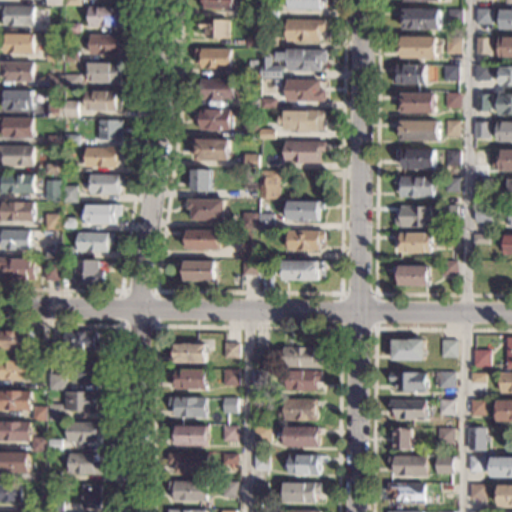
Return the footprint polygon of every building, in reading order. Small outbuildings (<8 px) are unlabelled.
[(244,0),(244,1),(238,0),(238,5),(235,5),(235,10),(233,10),(233,9),(222,8),(222,10),(213,10),(213,8),(206,8),(206,10),(203,10),(203,0),(244,0)] [(328,0),(328,3),(324,3),(324,10),(291,9),(291,5),(285,5),(285,0),(328,0)] [(262,18),(247,17),(247,3),(262,4),(262,18)] [(279,18),(264,18),(264,3),(279,3),(279,18)] [(35,7),(35,26),(3,25),(4,17),(0,17),(0,7),(5,7),(5,6),(35,7)] [(125,18),(122,18),(122,26),(121,26),(121,27),(89,27),(89,7),(126,8),(125,18)] [(442,9),(441,30),(405,29),(405,27),(403,27),(403,19),(399,19),(400,8),(442,9)] [(492,25),(477,25),(477,9),(492,10),(492,25)] [(462,24),(448,24),(448,10),(463,10),(462,24)] [(511,29),(500,29),(500,23),(498,23),(498,17),(500,17),(500,10),(511,10),(511,29)] [(230,39),(206,38),(206,31),(202,30),(202,20),(230,20),(230,39)] [(327,32),(321,32),(321,42),(288,41),(288,20),(327,20),(327,32)] [(64,25),(63,34),(48,34),(48,24),(64,25)] [(81,34),(65,34),(65,24),(81,24),(81,34)] [(34,54),(4,53),(4,45),(0,45),(0,35),(5,35),(5,33),(35,34),(34,54)] [(126,45),(122,45),(122,52),(121,52),(121,55),(90,55),(91,35),(126,36),(126,45)] [(279,48),(263,47),(263,37),(279,38),(279,48)] [(439,45),(443,45),(442,54),(438,54),(438,59),(403,58),(403,57),(402,57),(402,47),(398,47),(398,37),(439,38),(439,45)] [(261,48),(247,48),(247,38),(261,38),(261,48)] [(511,57),(499,57),(499,38),(511,38),(511,57)] [(462,54),(446,54),(446,39),(463,39),(462,54)] [(492,54),(476,54),(476,39),(492,39),(492,54)] [(63,44),(63,62),(47,61),(48,43),(63,44)] [(232,69),(202,68),(202,67),(201,67),(201,59),(197,59),(197,49),(233,50),(232,69)] [(328,62),(322,62),(322,72),(289,71),(289,50),(328,50),(328,62)] [(79,62),(64,62),(65,52),(79,53),(79,62)] [(272,66),(276,66),(276,69),(284,69),(284,79),(263,79),(263,57),(272,57),(272,66)] [(258,68),(260,68),(260,78),(246,78),(246,68),(250,68),(250,61),(258,61),(258,68)] [(34,82),(4,82),(4,80),(2,80),(2,73),(0,73),(0,62),(34,63),(34,82)] [(123,72),(121,72),(121,83),(89,83),(89,77),(87,77),(87,72),(89,72),(89,63),(123,64),(123,72)] [(491,66),(493,66),(493,74),(491,74),(491,81),(475,81),(475,65),(491,65),(491,66)] [(427,74),(428,74),(428,80),(426,80),(426,84),(394,84),(394,66),(427,66),(427,74)] [(460,81),(444,81),(444,66),(460,66),(460,81)] [(511,85),(500,85),(500,67),(511,67),(511,85)] [(80,89),(64,89),(65,75),(80,75),(80,89)] [(64,77),(64,90),(49,89),(50,76),(64,77)] [(236,100),(222,100),(222,101),(210,101),(210,100),(201,100),(201,91),(196,90),(196,80),(237,80),(236,100)] [(321,90),(325,90),(328,92),(327,100),(325,102),(288,101),(288,80),(322,80),(321,90)] [(34,98),(37,98),(37,104),(33,104),(33,110),(3,109),(4,100),(0,100),(0,90),(34,91),(34,98)] [(122,111),(87,111),(87,92),(123,92),(122,111)] [(436,114),(402,113),(403,104),(397,104),(398,94),(403,94),(403,93),(437,94),(436,114)] [(461,109),(446,108),(446,93),(461,93),(461,109)] [(511,115),(498,114),(499,94),(511,94),(511,115)] [(491,112),(476,112),(477,95),(492,95),(491,112)] [(261,109),(248,109),(248,99),(261,99),(261,109)] [(278,109),(262,109),(263,99),(278,99),(278,109)] [(78,118),(64,118),(64,101),(78,101),(78,118)] [(62,104),(62,118),(48,118),(49,104),(62,104)] [(232,111),(231,117),(234,117),(234,128),(231,128),(231,131),(224,131),(224,132),(208,131),(208,130),(201,130),(202,110),(232,111)] [(327,121),(322,121),(322,129),(320,129),(320,132),(311,132),(311,133),(300,133),(300,132),(285,132),(285,125),(281,125),(282,116),(286,116),(286,110),(327,111),(327,121)] [(33,138),(3,137),(3,129),(0,129),(0,118),(33,118),(33,138)] [(121,128),(124,128),(124,133),(121,133),(121,141),(99,141),(99,121),(121,121),(121,128)] [(461,136),(446,136),(447,121),(461,121),(461,136)] [(441,141),(402,141),(402,139),(401,139),(401,131),(397,131),(397,122),(441,122),(441,141)] [(491,138),(474,138),(474,122),(491,122),(491,138)] [(511,141),(498,141),(498,137),(495,137),(495,132),(498,132),(498,122),(511,122),(511,141)] [(260,139),(245,139),(245,124),(260,124),(260,139)] [(277,140),(261,139),(261,129),(277,129),(277,140)] [(79,146),(65,146),(65,135),(80,135),(79,146)] [(62,146),(47,145),(47,136),(63,136),(62,146)] [(231,151),(233,151),(232,156),(230,156),(230,161),(197,160),(197,151),(191,151),(192,138),(231,139),(231,151)] [(327,152),(323,152),(323,163),(286,163),(287,142),(327,142),(327,152)] [(35,166),(3,166),(3,158),(0,158),(0,147),(35,147),(35,166)] [(122,155),(119,155),(119,165),(118,165),(118,168),(86,167),(86,148),(122,147),(122,155)] [(436,170),(423,169),(423,170),(412,170),(412,169),(403,169),(403,167),(402,167),(402,160),(397,159),(397,150),(403,150),(403,149),(437,150),(436,170)] [(460,151),(460,166),(446,166),(447,150),(460,151)] [(511,170),(494,170),(494,159),(499,160),(499,150),(511,150),(511,170)] [(489,166),(474,166),(474,151),(489,151),(489,166)] [(260,169),(245,169),(245,155),(260,155),(260,169)] [(62,165),(62,174),(47,174),(47,164),(62,165)] [(213,192),(190,192),(191,181),(192,181),(192,170),(213,171),(213,192)] [(281,172),(280,201),(260,200),(261,171),(281,172)] [(35,194),(0,193),(0,175),(35,175),(35,194)] [(125,186),(121,186),(121,193),(120,192),(120,195),(90,194),(90,175),(125,176),(125,186)] [(436,186),(437,186),(437,192),(435,192),(435,198),(402,197),(402,194),(401,194),(401,188),(398,188),(398,177),(436,178),(436,186)] [(460,192),(446,192),(446,178),(460,178),(460,192)] [(493,179),(492,193),(476,193),(476,178),(493,179)] [(61,201),(46,201),(46,181),(62,181),(61,201)] [(76,203),(63,203),(63,187),(76,187),(76,203)] [(259,200),(246,199),(246,189),(259,190),(259,200)] [(225,221),(192,220),(193,209),(189,209),(189,200),(226,200),(225,221)] [(321,202),(325,203),(325,210),(320,209),(320,221),(289,221),(289,201),(321,201),(321,202)] [(35,211),(37,211),(36,217),(35,217),(35,222),(0,221),(0,202),(35,203),(35,211)] [(122,216),(117,216),(117,221),(116,221),(116,224),(86,224),(86,220),(84,220),(84,210),(87,210),(87,205),(122,205),(122,216)] [(459,216),(444,216),(444,207),(459,206),(459,216)] [(492,223),(476,223),(476,206),(492,206),(492,223)] [(432,226),(420,226),(420,228),(402,228),(402,227),(399,226),(396,224),(396,219),(398,217),(397,217),(397,212),(402,212),(402,207),(432,207),(432,226)] [(258,229),(243,228),(243,213),(259,213),(258,229)] [(275,215),(275,230),(260,229),(260,214),(275,215)] [(61,230),(46,230),(46,215),(61,215),(61,230)] [(77,221),(81,221),(81,229),(62,229),(62,218),(77,218),(77,221)] [(31,250),(2,249),(2,247),(1,247),(1,242),(0,241),(0,230),(31,231),(31,250)] [(221,250),(187,250),(187,239),(185,239),(185,230),(222,231),(221,250)] [(326,241),(322,241),(322,249),(320,249),(320,251),(289,251),(289,231),(327,231),(326,241)] [(115,234),(114,245),(109,245),(109,250),(108,250),(108,253),(78,252),(79,233),(115,234)] [(434,243),(435,243),(435,247),(433,247),(433,253),(401,253),(401,243),(397,243),(397,233),(434,234),(434,243)] [(459,249),(443,248),(443,234),(459,234),(459,249)] [(490,243),(474,243),(474,234),(490,235),(490,243)] [(259,259),(242,259),(242,243),(259,244),(259,259)] [(60,248),(60,258),(47,258),(47,248),(60,248)] [(77,258),(62,258),(62,248),(77,248),(77,258)] [(37,268),(38,268),(38,274),(37,274),(37,281),(2,280),(2,269),(0,269),(0,258),(37,259),(37,268)] [(69,273),(61,273),(61,260),(69,260),(69,273)] [(276,261),(276,276),(260,276),(261,260),(276,261)] [(99,271),(105,271),(105,285),(76,285),(76,261),(100,261),(99,271)] [(217,262),(217,268),(219,268),(218,274),(217,274),(216,282),(184,282),(184,270),(181,270),(181,261),(217,262)] [(258,276),(243,276),(243,261),(259,261),(258,276)] [(327,271),(322,271),(322,281),(284,281),(284,261),(327,262),(327,271)] [(458,277),(443,277),(443,261),(458,261),(458,277)] [(60,281),(45,280),(45,265),(61,265),(60,281)] [(431,286),(399,286),(399,276),(395,276),(395,266),(432,267),(431,286)] [(33,336),(34,336),(33,350),(0,350),(0,331),(33,332),(33,336)] [(97,335),(98,335),(98,342),(104,342),(104,352),(65,352),(66,332),(97,332),(97,335)] [(426,352),(428,352),(428,357),(426,357),(426,361),(393,361),(393,340),(426,340),(426,352)] [(459,358),(442,358),(442,340),(459,341),(459,358)] [(59,358),(50,358),(50,342),(59,342),(59,358)] [(240,359),(224,359),(225,343),(240,344),(240,359)] [(49,345),(48,360),(39,360),(40,344),(49,345)] [(205,363),(200,362),(200,364),(175,363),(172,362),(172,355),(175,355),(175,345),(206,345),(205,363)] [(315,357),(323,357),(323,369),(283,368),(284,347),(315,348),(315,357)] [(269,363),(254,363),(254,348),(269,348),(269,363)] [(492,368),(475,367),(475,350),(492,350),(492,368)] [(31,366),(33,366),(33,373),(31,373),(31,380),(0,380),(0,361),(31,361),(31,366)] [(103,384),(73,384),(73,362),(75,362),(103,363),(103,384)] [(207,371),(207,380),(209,380),(209,386),(207,386),(207,390),(176,389),(176,381),(171,380),(171,370),(207,371)] [(239,387),(224,386),(224,370),(240,370),(239,387)] [(271,389),(255,388),(256,370),(272,370),(271,389)] [(323,383),(317,383),(317,391),(287,391),(287,371),(323,371),(323,383)] [(456,372),(455,389),(439,389),(440,372),(456,372)] [(428,382),(430,382),(430,390),(428,389),(428,392),(426,392),(426,393),(418,393),(418,391),(415,391),(415,393),(406,392),(406,391),(397,391),(397,383),(391,383),(391,373),(428,374),(428,382)] [(487,383),(472,383),(472,374),(487,373),(487,383)] [(511,393),(501,393),(501,373),(511,373),(511,393)] [(67,390),(50,390),(51,375),(67,375),(67,390)] [(32,398),(34,398),(34,405),(32,405),(32,411),(0,410),(0,392),(32,392),(32,398)] [(103,403),(97,403),(97,412),(66,411),(67,392),(103,393),(103,403)] [(208,408),(209,408),(209,413),(207,413),(207,418),(175,417),(176,409),(170,408),(170,398),(208,399),(208,408)] [(269,413),(253,412),(254,398),(270,399),(269,413)] [(238,414),(223,414),(223,399),(239,399),(238,414)] [(318,421),(283,421),(283,417),(277,417),(278,404),(284,404),(284,399),(318,400),(318,421)] [(427,412),(429,412),(429,417),(427,417),(427,419),(425,419),(425,420),(418,420),(418,419),(415,419),(415,420),(405,420),(405,419),(397,419),(397,411),(391,411),(391,400),(427,401),(427,412)] [(456,416),(440,415),(440,400),(456,400),(456,416)] [(487,416),(472,416),(472,400),(488,401),(487,416)] [(511,422),(498,422),(498,401),(511,401),(511,422)] [(65,421),(49,421),(49,405),(65,405),(65,421)] [(48,421),(34,421),(34,408),(48,408),(48,421)] [(32,431),(33,431),(33,436),(31,436),(31,442),(0,442),(0,423),(32,423),(32,431)] [(99,424),(102,424),(102,431),(99,431),(99,442),(68,442),(68,423),(99,423),(99,424)] [(239,427),(238,442),(223,442),(224,426),(239,427)] [(271,442),(254,441),(254,426),(272,426),(271,442)] [(208,446),(177,446),(177,436),(171,436),(171,427),(209,427),(208,446)] [(320,430),(320,434),(319,435),(319,448),(284,447),(284,445),(280,445),(280,439),(279,439),(279,433),(284,433),(284,427),(319,428),(320,430)] [(454,429),(454,444),(439,444),(439,428),(454,429)] [(487,437),(491,437),(491,442),(487,442),(487,451),(469,451),(469,428),(487,428),(487,437)] [(412,438),(415,438),(415,443),(412,443),(412,451),(394,450),(395,442),(392,442),(392,437),(395,437),(395,429),(413,429),(412,438)] [(47,438),(46,452),(33,451),(33,438),(47,438)] [(63,440),(62,452),(48,452),(49,439),(63,440)] [(31,473),(0,473),(0,453),(31,453),(31,473)] [(96,463),(103,463),(103,475),(71,475),(71,454),(96,454),(96,463)] [(209,474),(175,474),(175,464),(169,464),(170,454),(209,455),(209,474)] [(238,465),(223,465),(223,454),(239,454),(238,465)] [(270,455),(270,469),(254,469),(255,455),(270,455)] [(321,463),(319,463),(319,464),(321,466),(321,470),(319,472),(319,476),(289,475),(289,455),(321,456),(321,463)] [(428,476),(395,476),(395,474),(394,474),(394,466),(390,466),(390,457),(395,457),(395,456),(429,457),(428,476)] [(438,474),(455,473),(455,456),(437,456),(438,474)] [(486,472),(470,472),(470,457),(486,457),(486,472)] [(511,477),(492,477),(492,458),(511,458),(511,477)] [(62,483),(49,483),(49,472),(62,473),(62,483)] [(208,501),(174,501),(175,492),(170,492),(170,482),(208,482),(208,501)] [(238,498),(223,497),(223,482),(238,483),(238,498)] [(22,502),(0,502),(0,483),(22,483),(22,502)] [(268,499),(252,499),(252,483),(268,483),(268,499)] [(321,493),(320,492),(320,495),(316,495),(316,503),(283,503),(283,496),(281,495),(281,490),(283,490),(283,483),(321,483),(321,493)] [(426,504),(394,504),(394,494),(389,494),(389,484),(426,485),(426,504)] [(454,493),(440,493),(440,484),(454,484),(454,493)] [(487,500),(471,500),(471,484),(482,484),(487,484),(487,500)] [(101,495),(104,495),(104,499),(101,499),(101,509),(83,509),(83,485),(101,486),(101,495)] [(511,507),(499,507),(499,485),(511,485),(511,507)] [(64,511),(48,511),(48,502),(64,503),(64,511)]
